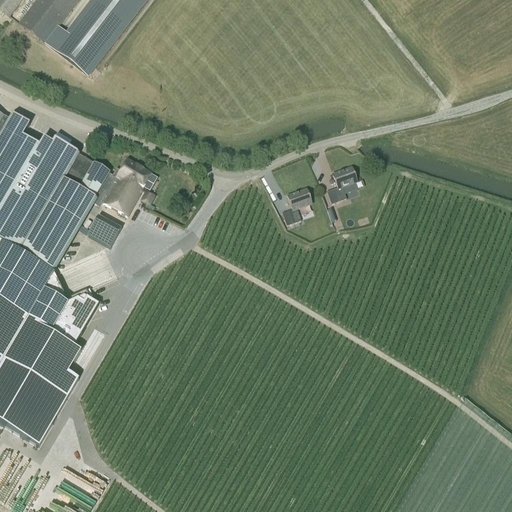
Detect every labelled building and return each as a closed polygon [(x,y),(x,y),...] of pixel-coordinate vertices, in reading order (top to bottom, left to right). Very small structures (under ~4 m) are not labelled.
[(0,0),(0,11),(8,18),(22,0),(0,0)] [(37,0),(18,26),(44,46),(79,0),(37,0)] [(57,29),(44,46),(86,79),(147,0),(93,0),(66,36),(57,29)] [(0,427),(19,438),(48,394),(52,396),(68,405),(73,397),(77,391),(79,387),(69,381),(82,359),(73,355),(99,311),(95,308),(87,304),(84,308),(78,305),(68,309),(68,307),(52,276),(95,206),(99,208),(101,205),(116,180),(112,178),(108,176),(110,172),(80,155),(80,154),(56,140),(52,147),(43,142),(39,149),(22,139),(29,128),(13,118),(10,124),(0,117),(0,427)] [(116,180),(101,205),(127,219),(143,190),(150,193),(157,180),(126,163),(120,174),(116,171),(112,178),(116,180)] [(336,190),(334,190),(326,193),(331,206),(345,201),(341,189),(356,184),(351,170),(332,177),(336,190)] [(153,208),(157,197),(146,192),(142,203),(153,208)] [(296,211),(311,207),(306,192),(287,199),(291,212),(281,215),(286,228),(300,223),(296,211)] [(331,211),(327,212),(329,218),(331,224),(336,223),(333,217),(331,211)] [(90,240),(114,252),(124,231),(100,219),(90,240)]
